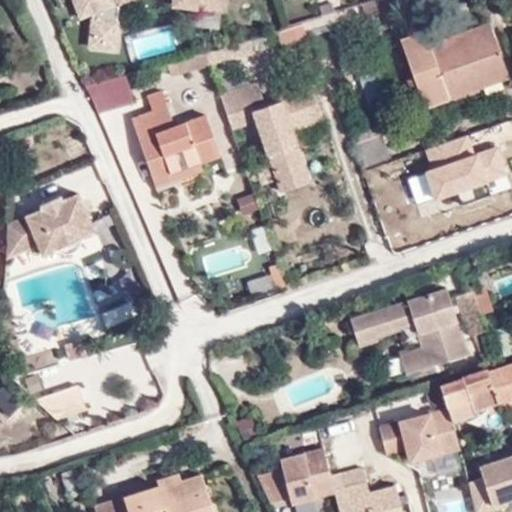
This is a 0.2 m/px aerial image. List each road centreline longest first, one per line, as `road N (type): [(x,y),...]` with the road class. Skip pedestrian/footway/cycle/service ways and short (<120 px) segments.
road 1 (residential): [(511,226),(187,328)]
road 2 (unknown): [(397,262),(322,54)]
